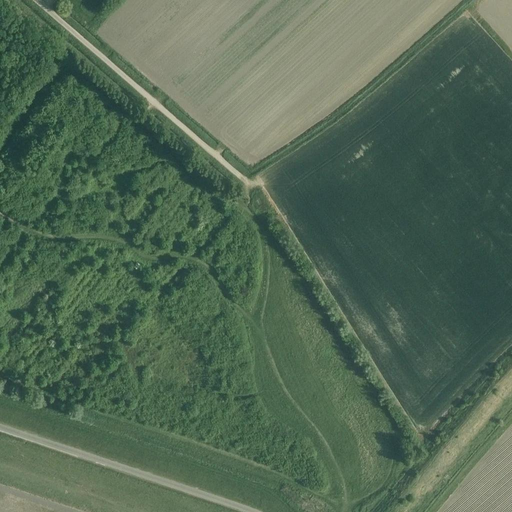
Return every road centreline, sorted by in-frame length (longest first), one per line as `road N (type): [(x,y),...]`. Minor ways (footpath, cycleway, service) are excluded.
road 1 (track): [(420,433),(246,180)]
road 2 (unclassified): [(246,180),(34,0)]
road 3 (unclassified): [(253,511),(0,424)]
